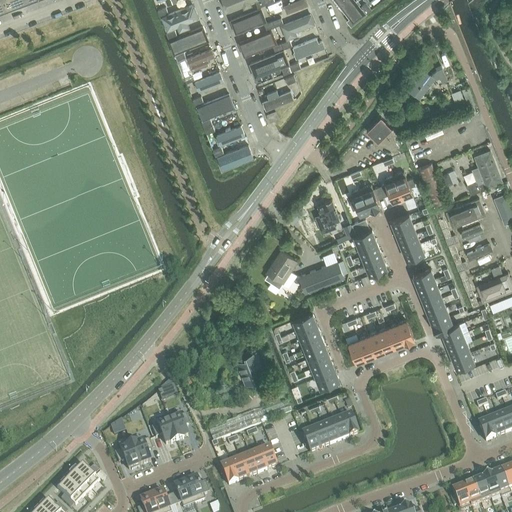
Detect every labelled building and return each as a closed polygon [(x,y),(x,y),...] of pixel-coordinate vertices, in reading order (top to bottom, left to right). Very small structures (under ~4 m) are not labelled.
[(0,0),(0,10),(9,7),(6,0),(0,0)] [(371,9),(366,2),(361,6),(366,13),(371,9)] [(168,12),(166,6),(157,10),(160,16),(168,12)] [(283,23),(281,17),(272,20),(275,26),(283,23)] [(267,30),(275,26),(272,20),(264,23),(267,30)] [(177,35),(175,29),(166,32),(169,38),(177,35)] [(202,29),(176,39),(180,49),(191,45),(192,48),(197,47),(195,43),(206,39),(202,29)] [(272,31),(238,44),(243,57),(277,44),(272,31)] [(292,45),(290,39),(281,42),(284,49),(292,45)] [(317,39),(292,48),(296,58),(324,47),(322,41),(318,42),(317,39)] [(284,49),(281,42),(273,46),(275,52),(284,49)] [(186,57),(183,51),(175,54),(177,60),(186,57)] [(183,62),(186,69),(190,67),(192,72),(208,66),(206,61),(214,58),(211,51),(183,62)] [(275,55),(250,65),(253,73),(279,63),(275,55)] [(301,67),(298,61),(290,65),(292,71),(301,67)] [(292,71),(290,65),(282,68),(284,74),(292,71)] [(419,99),(435,78),(436,79),(440,78),(442,83),(448,81),(441,65),(435,67),(437,70),(431,75),(421,68),(416,74),(418,76),(407,90),(419,99)] [(195,79),(192,73),(184,77),(186,83),(195,79)] [(296,80),(294,74),(285,78),(288,84),(296,80)] [(208,77),(202,80),(211,100),(229,93),(226,87),(214,92),(213,89),(217,87),(215,81),(210,82),(208,77)] [(469,107),(477,104),(469,85),(462,89),(469,107)] [(267,111),(296,99),(290,87),(281,91),(283,96),(264,104),(267,111)] [(204,102),(201,96),(193,99),(195,105),(204,102)] [(229,96),(197,109),(202,121),(233,108),(229,96)] [(278,118),(275,112),(268,114),(270,121),(278,118)] [(392,127),(381,116),(366,130),(378,142),(392,127)] [(215,130),(210,118),(202,121),(204,127),(206,133),(215,130)] [(235,128),(215,136),(219,146),(245,135),(243,130),(237,133),(235,128)] [(224,152),(221,146),(213,150),(215,156),(224,152)] [(222,157),(226,165),(251,155),(248,147),(222,157)] [(407,180),(404,171),(394,175),(403,197),(412,193),(413,193),(410,186),(415,185),(412,178),(407,180)] [(403,197),(394,175),(384,179),(386,183),(379,186),(384,196),(390,194),(393,201),(403,197)] [(377,199),(384,196),(379,186),(373,188),(371,184),(361,188),(370,210),(380,206),(377,199)] [(370,210),(361,188),(351,192),(355,201),(350,202),(353,209),(358,207),(360,214),(370,210)] [(511,208),(506,194),(506,193),(494,198),(505,224),(511,220),(511,208)] [(341,217),(340,213),(338,213),(332,198),(325,201),(325,202),(317,205),(325,225),(333,222),(336,229),(343,226),(340,219),(341,217)] [(476,203),(447,214),(450,224),(480,212),(476,203)] [(413,224),(409,214),(391,221),(395,230),(396,230),(413,224)] [(448,226),(444,216),(439,218),(443,228),(448,226)] [(370,229),(365,218),(352,224),(356,235),(370,229)] [(482,221),(455,232),(458,237),(484,227),(482,221)] [(417,233),(413,224),(396,230),(395,230),(399,240),(417,233)] [(452,236),(448,226),(443,228),(446,238),(452,236)] [(458,238),(460,243),(487,233),(484,228),(458,238)] [(376,238),(372,229),(370,229),(356,235),(354,236),(358,246),(376,239),(376,238)] [(420,242),(417,233),(399,240),(399,241),(403,249),(420,242)] [(379,248),(376,239),(358,246),(362,255),(379,248)] [(424,252),(420,242),(403,249),(407,259),(424,252)] [(458,252),(454,242),(449,244),(453,254),(458,252)] [(489,245),(464,255),(467,262),(492,252),(489,245)] [(383,257),(379,248),(362,255),(365,264),(383,257)] [(279,288),(297,261),(281,250),(266,272),(268,273),(264,278),(279,288)] [(462,262),(458,252),(453,254),(457,264),(462,262)] [(387,267),(383,257),(365,264),(369,274),(376,272),(387,267)] [(493,257),(469,266),(472,273),(496,264),(493,257)] [(345,278),(338,260),(298,275),(305,293),(345,278)] [(435,278),(431,268),(413,275),(417,285),(435,278)] [(469,278),(465,269),(459,271),(463,280),(469,278)] [(506,269),(475,281),(478,287),(509,275),(506,269)] [(438,287),(435,278),(417,285),(421,294),(438,287)] [(473,288),(469,278),(463,280),(467,290),(473,288)] [(479,291),(483,301),(511,289),(511,282),(510,278),(479,291)] [(442,297),(438,287),(421,294),(425,304),(442,297)] [(478,302),(475,295),(470,297),(472,304),(474,307),(479,305),(478,302)] [(446,306),(442,297),(425,304),(428,314),(446,306)] [(450,316),(446,306),(428,314),(432,323),(450,316)] [(316,322),(312,312),(293,320),(297,330),(316,322)] [(454,325),(450,316),(432,323),(436,333),(439,332),(442,331),(442,330),(454,325)] [(406,319),(396,323),(404,342),(414,338),(406,319)] [(320,332),(316,322),(297,330),(301,339),(320,332)] [(404,342),(396,323),(387,327),(395,346),(404,342)] [(463,332),(459,323),(454,325),(442,330),(442,331),(445,340),(463,332)] [(395,346),(387,327),(378,331),(385,350),(395,346)] [(385,350),(378,331),(368,335),(376,354),(385,350)] [(324,341),(320,332),(301,339),(305,349),(324,341)] [(467,342),(463,332),(445,340),(449,349),(467,342)] [(376,354),(368,335),(359,338),(366,358),(376,354)] [(366,358),(359,338),(349,342),(356,362),(366,358)] [(309,358),(328,351),(324,341),(305,349),(309,358)] [(470,351),(467,342),(449,349),(453,358),(470,351)] [(265,377),(255,351),(244,355),(245,358),(238,361),(247,384),(265,377)] [(332,360),(328,351),(309,358),(312,368),(332,360)] [(474,361),(470,351),(453,358),(457,368),(474,361)] [(316,377),(335,369),(332,360),(312,368),(316,377)] [(339,379),(335,369),(316,377),(320,387),(339,379)] [(192,386),(189,379),(183,382),(187,389),(192,386)] [(281,402),(274,386),(263,390),(270,406),(281,402)] [(213,442),(292,411),(287,400),(209,430),(213,442)] [(178,412),(167,417),(177,442),(184,440),(183,439),(188,437),(184,427),(190,425),(186,415),(180,417),(178,412)] [(511,431),(511,423),(508,413),(498,417),(505,434),(511,431)] [(351,415),(341,419),(349,438),(359,434),(351,415)] [(158,426),(152,428),(156,438),(162,436),(166,446),(171,444),(171,445),(177,442),(167,417),(156,421),(158,426)] [(505,434),(498,417),(489,420),(496,438),(505,434)] [(349,438),(341,419),(332,423),(339,442),(349,438)] [(496,438),(489,420),(479,424),(479,425),(486,442),(496,438)] [(339,442),(332,423),(322,427),(330,446),(339,442)] [(330,446),(322,427),(313,430),(320,449),(330,446)] [(320,449),(313,430),(303,434),(311,453),(320,449)] [(132,445),(131,445),(140,466),(151,462),(147,452),(153,450),(149,440),(138,444),(138,443),(132,445)] [(121,451),(115,453),(119,463),(125,461),(129,471),(131,470),(132,471),(139,468),(138,467),(140,466),(131,445),(132,445),(130,441),(119,445),(121,451)] [(269,448),(259,452),(267,471),(277,467),(269,448)] [(267,471),(259,452),(250,455),(258,475),(267,471)] [(258,475),(250,455),(241,459),(248,478),(258,475)] [(248,478),(241,459),(231,463),(239,482),(248,478)] [(239,482),(231,463),(221,467),(229,486),(239,482)] [(74,471),(73,472),(74,473),(73,474),(92,491),(100,483),(94,477),(89,472),(81,465),(76,470),(75,471),(75,472),(74,471)] [(95,466),(89,472),(94,477),(100,472),(95,466)] [(511,469),(511,467),(502,471),(509,490),(511,488),(511,469)] [(509,490),(502,471),(492,475),(501,496),(501,498),(511,494),(509,490)] [(101,473),(97,477),(102,483),(107,479),(101,473)] [(70,476),(65,482),(84,500),(92,491),(73,474),(71,475),(70,476)] [(501,496),(492,475),(482,479),(491,500),(501,496)] [(197,479),(186,483),(195,505),(206,500),(204,496),(210,493),(205,483),(199,485),(197,479)] [(491,500),(482,479),(472,482),(481,504),(491,500)] [(65,482),(57,490),(64,498),(68,501),(71,504),(74,507),(75,508),(84,500),(65,482)] [(481,504),(472,482),(463,486),(471,508),(481,504)] [(177,494),(171,496),(176,507),(182,505),(183,509),(195,505),(186,483),(175,488),(177,494)] [(471,508),(463,486),(452,491),(454,497),(451,498),(454,507),(458,505),(461,511),(471,508)] [(163,492),(152,497),(158,511),(171,511),(170,509),(176,507),(171,496),(166,498),(163,492)] [(143,507),(137,510),(138,511),(158,511),(152,497),(141,501),(143,507)] [(47,500),(39,509),(42,511),(59,511),(58,511),(55,508),(47,500)]
